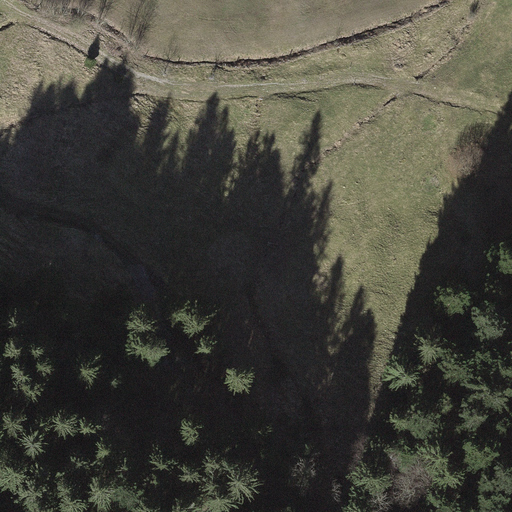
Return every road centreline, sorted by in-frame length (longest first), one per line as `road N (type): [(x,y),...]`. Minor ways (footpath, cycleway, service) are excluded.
road 1 (track): [(440,99),(351,83),(213,100),(133,91),(0,10)]
road 2 (track): [(155,328),(120,260),(81,228),(9,214),(0,205)]
